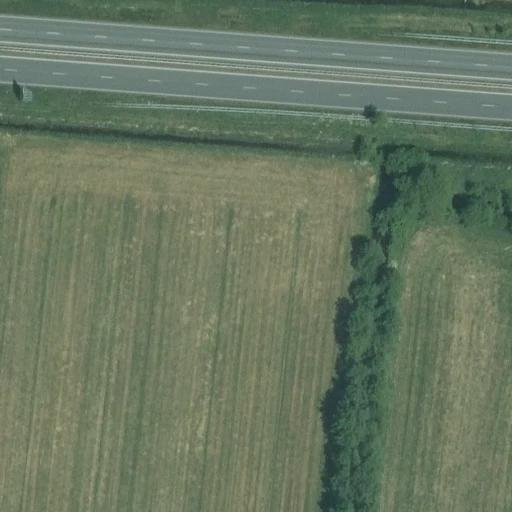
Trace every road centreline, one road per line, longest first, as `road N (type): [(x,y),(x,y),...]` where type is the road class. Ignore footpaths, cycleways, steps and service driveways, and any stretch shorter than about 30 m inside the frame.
road 1 (trunk): [(511,68),(0,30)]
road 2 (trunk): [(0,68),(511,106)]
